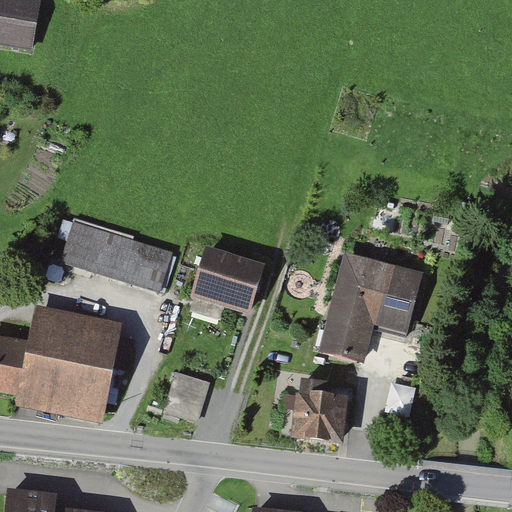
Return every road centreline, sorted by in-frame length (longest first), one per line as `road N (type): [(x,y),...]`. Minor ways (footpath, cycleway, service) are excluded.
road 1 (tertiary): [(511,489),(216,457)]
road 2 (tertiary): [(216,457),(0,433)]
